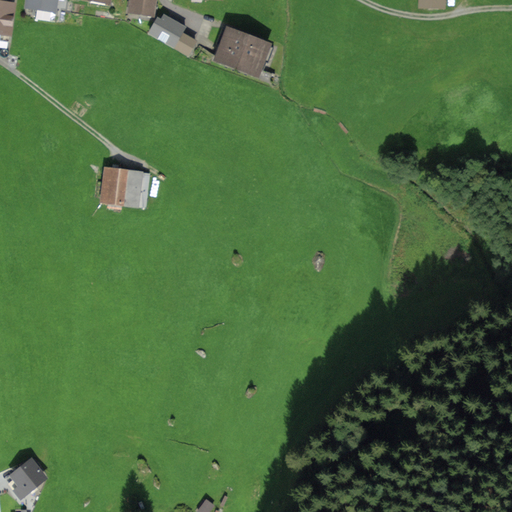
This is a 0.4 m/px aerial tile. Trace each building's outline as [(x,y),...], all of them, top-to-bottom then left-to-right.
[(55,0),(28,0),(28,7),(54,11),(55,0)] [(153,0),(131,0),(130,10),(151,14),(153,0)] [(446,0),(420,0),(421,9),(447,9),(446,0)] [(15,4),(0,1),(0,38),(9,40),(15,4)] [(161,22),(157,20),(151,31),(188,53),(195,42),(181,33),(183,29),(164,18),(161,22)] [(248,38),(229,31),(219,59),(237,66),(248,38)] [(266,45),(248,38),(237,66),(256,73),(266,45)] [(153,174),(104,169),(101,207),(149,211),(153,174)] [(29,461),(11,476),(25,494),(44,479),(29,461)]
